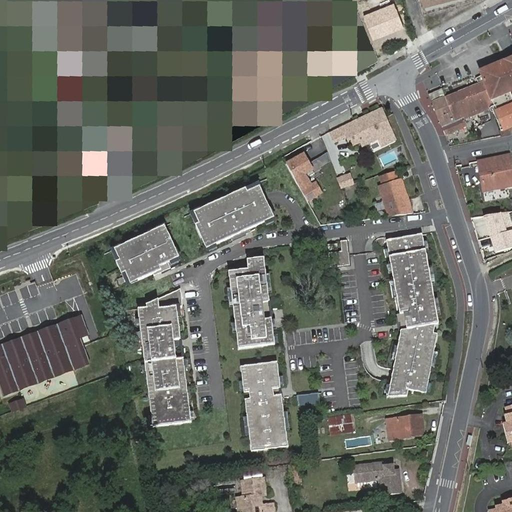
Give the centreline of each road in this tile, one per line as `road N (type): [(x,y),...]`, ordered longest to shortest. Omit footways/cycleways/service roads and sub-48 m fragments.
road 1 (tertiary): [(442,511),(482,293),(406,67)]
road 2 (primary): [(0,262),(179,186),(406,67)]
road 3 (primary): [(406,67),(511,8)]
